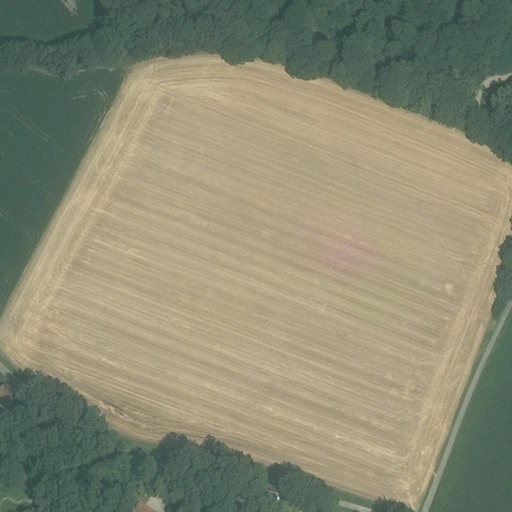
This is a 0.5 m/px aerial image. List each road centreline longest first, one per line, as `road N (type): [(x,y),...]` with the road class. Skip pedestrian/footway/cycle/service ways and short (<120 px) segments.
road 1 (unclassified): [(0,366),(93,440),(148,467),(271,483),(362,511)]
road 2 (unclassified): [(511,304),(425,511)]
